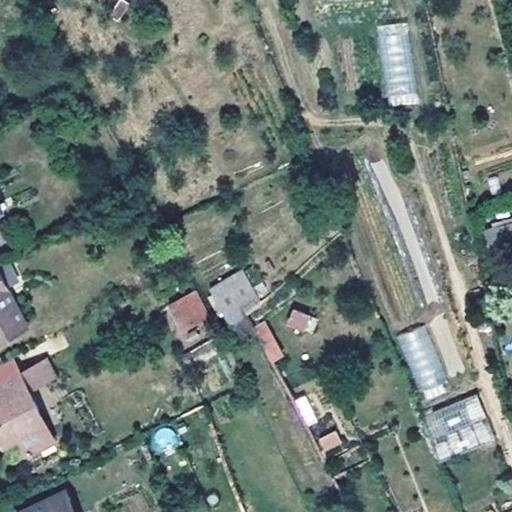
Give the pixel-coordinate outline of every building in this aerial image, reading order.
[(409,22),(379,24),(385,105),(415,103),(409,22)] [(511,220),(497,225),(501,241),(511,237),(511,220)] [(241,306),(258,296),(242,269),(210,288),(231,325),(247,316),(241,306)] [(0,338),(27,324),(0,271),(0,338)] [(210,312),(196,289),(186,295),(199,318),(210,312)] [(199,318),(186,295),(171,304),(184,327),(199,318)] [(286,326),(313,333),(318,317),(291,310),(286,326)] [(256,327),(249,315),(247,316),(231,325),(238,337),(256,327)] [(420,393),(448,381),(423,325),(395,337),(420,393)] [(55,439),(29,389),(19,371),(12,358),(0,364),(0,435),(4,443),(20,435),(29,453),(55,439)] [(29,389),(53,377),(44,360),(19,371),(29,389)] [(496,438),(477,392),(459,400),(420,416),(433,448),(439,462),(476,447),(496,438)] [(304,426),(317,422),(308,395),(295,400),(304,426)] [(169,425),(149,438),(160,456),(180,443),(169,425)] [(317,437),(321,451),(341,445),(337,431),(317,437)] [(77,511),(66,488),(15,511),(77,511)]
